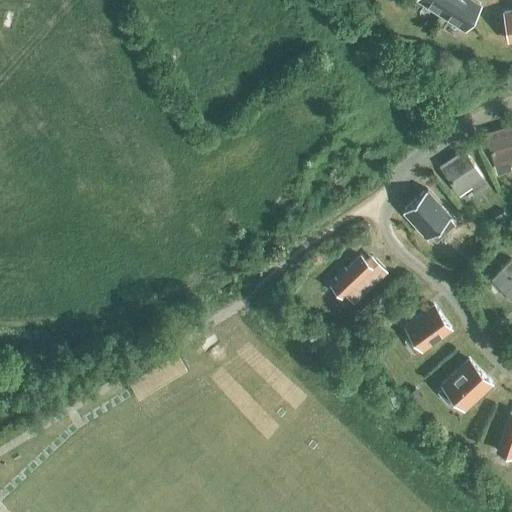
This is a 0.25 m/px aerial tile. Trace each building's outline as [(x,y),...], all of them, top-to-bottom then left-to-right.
[(419,0),(440,13),(448,0),(419,0)] [(479,4),(472,0),(448,0),(440,13),(464,28),(479,4)] [(508,159),(510,164),(511,163),(511,125),(485,133),(494,163),(508,159)] [(464,151),(443,165),(463,194),(476,187),(481,194),(490,189),(484,180),(481,176),(464,151)] [(451,215),(427,188),(402,210),(426,238),(442,224),(447,230),(454,223),(449,217),(451,215)] [(497,208),(491,210),(494,216),(500,214),(497,208)] [(353,302),(387,270),(371,253),(366,258),(360,252),(329,282),(342,296),(345,293),(353,302)] [(511,257),(491,279),(511,299),(511,257)] [(422,350),(452,327),(434,302),(403,325),(410,334),(404,338),(413,351),(419,347),(422,350)] [(128,379),(138,395),(187,365),(177,349),(128,379)] [(493,382),(469,356),(439,383),(442,386),(437,391),(448,402),(454,397),(465,408),(493,382)] [(511,409),(509,409),(495,450),(511,456),(511,409)]
